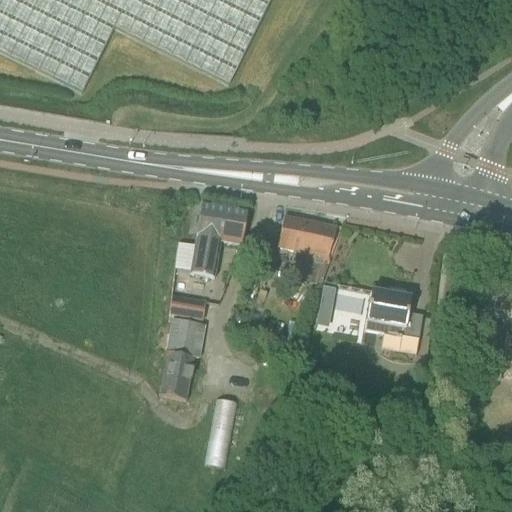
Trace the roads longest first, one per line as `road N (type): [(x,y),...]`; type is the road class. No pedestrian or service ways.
road 1 (secondary): [(253,180),(0,140)]
road 2 (secondary): [(253,180),(434,217)]
road 3 (secondary): [(429,187),(302,172),(253,180)]
road 4 (secondary): [(511,94),(463,126),(429,187)]
